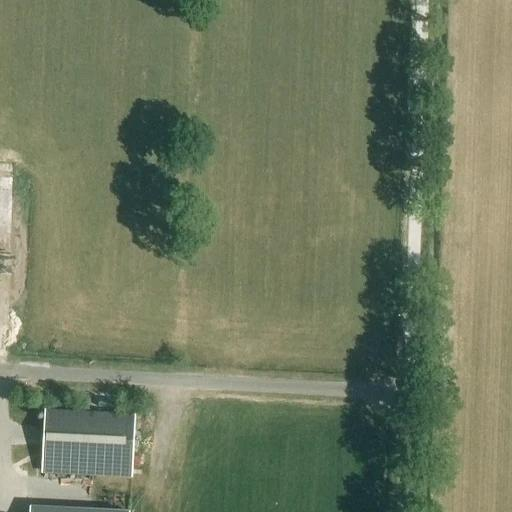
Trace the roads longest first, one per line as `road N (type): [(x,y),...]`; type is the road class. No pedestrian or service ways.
road 1 (unclassified): [(418,394),(0,369)]
road 2 (unclassified): [(432,0),(418,394)]
